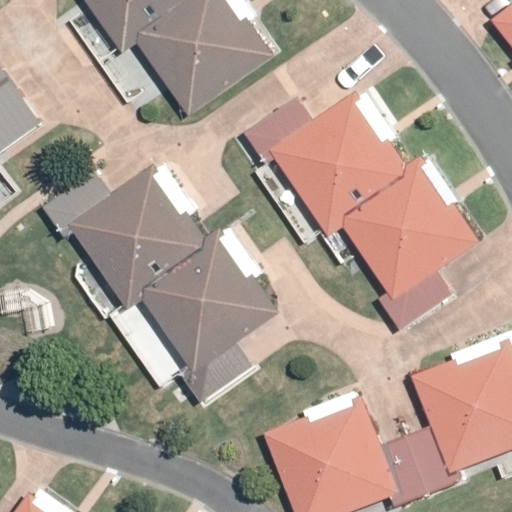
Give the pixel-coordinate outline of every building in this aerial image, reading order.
[(93,0),(128,49),(144,37),(196,111),(280,51),(243,0),(93,0)] [(511,41),(511,11),(497,23),(511,41)] [(409,164),(361,91),(276,147),(333,232),(350,221),(399,295),(484,239),(427,152),(409,164)] [(159,163),(75,222),(134,306),(148,295),(201,370),(288,310),(227,224),(210,236),(159,163)] [(511,336),(418,374),(456,470),(511,447),(511,336)] [(349,511),(406,490),(368,393),(271,432),(303,511),(349,511)] [(69,511),(35,487),(16,511),(69,511)]
